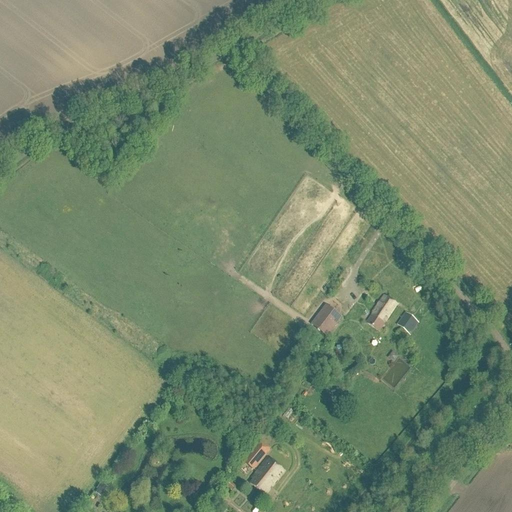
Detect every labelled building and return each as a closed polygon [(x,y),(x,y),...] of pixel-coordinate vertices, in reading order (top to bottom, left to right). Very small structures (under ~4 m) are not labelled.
[(366,326),(379,334),(384,325),(383,325),(395,306),(383,298),(371,316),(372,316),(366,326)] [(326,307),(311,326),(327,338),(342,319),(326,307)] [(404,314),(396,326),(400,329),(409,335),(410,336),(419,324),(404,314)] [(271,433),(276,427),(271,423),(266,429),(271,433)] [(259,441),(242,461),(253,471),(270,451),(269,451),(270,450),(259,441)] [(249,485),(250,486),(263,497),(270,488),(271,488),(283,473),(272,464),(266,460),(250,479),(253,481),(249,485)] [(235,487),(230,483),(227,487),(232,491),(235,487)]
